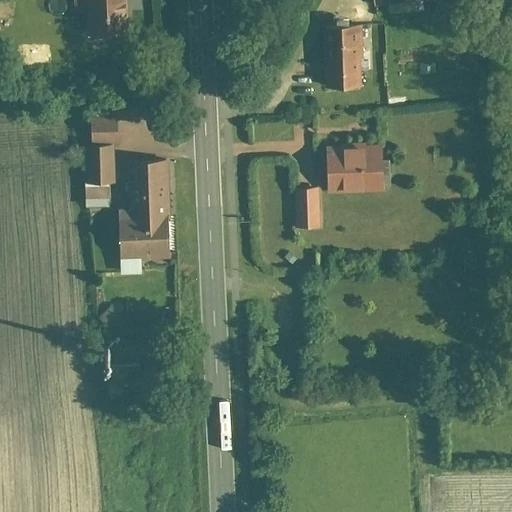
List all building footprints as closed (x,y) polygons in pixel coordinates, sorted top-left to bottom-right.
[(81,0),(82,32),(122,31),(121,0),(81,0)] [(324,37),(325,86),(362,85),(361,23),(324,23),(324,37)] [(92,115),(93,143),(115,142),(120,142),(118,114),(92,115)] [(117,182),(115,142),(93,143),(87,143),(89,183),(117,182)] [(328,144),(329,189),(383,188),(382,143),(328,144)] [(121,256),(170,254),(166,157),(128,158),(130,206),(118,206),(121,256)] [(296,186),(296,224),(320,224),(319,185),(296,186)] [(109,363),(110,396),(147,394),(145,361),(109,363)]
